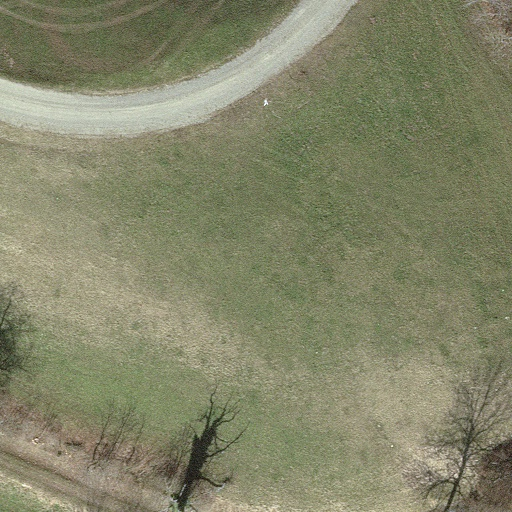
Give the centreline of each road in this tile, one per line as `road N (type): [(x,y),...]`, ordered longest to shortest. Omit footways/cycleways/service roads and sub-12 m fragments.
road 1 (track): [(0,96),(63,114),(182,108),(279,47),(321,0)]
road 2 (track): [(135,511),(0,462)]
